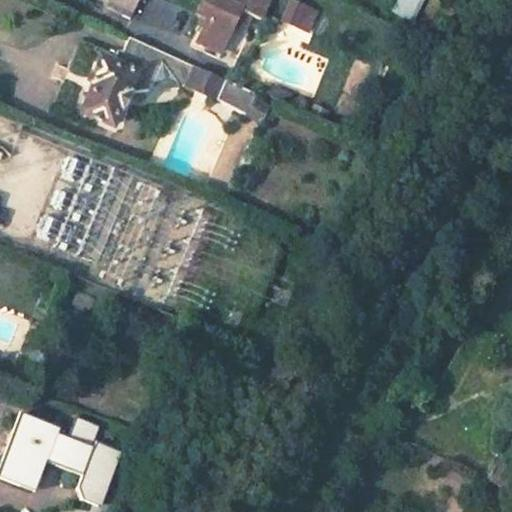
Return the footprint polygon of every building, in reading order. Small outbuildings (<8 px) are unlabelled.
[(108,0),(133,12),(138,0),(108,0)] [(204,0),(198,14),(207,18),(197,43),(219,53),(230,27),(241,33),(249,14),(256,17),(263,0),(204,0)] [(307,29),(314,12),(288,2),(281,19),(307,29)] [(110,127),(134,73),(96,55),(86,80),(92,82),(78,113),(110,127)] [(213,98),(222,79),(192,65),(183,84),(213,98)] [(261,96),(269,79),(250,71),(245,69),(238,86),(261,96)] [(288,103),(291,93),(273,86),(269,95),(288,103)] [(264,110),(266,105),(232,90),(225,104),(259,121),(264,110)] [(325,121),(329,112),(312,104),(308,114),(325,121)] [(268,124),(274,114),(264,110),(259,121),(268,124)] [(43,462),(82,475),(77,490),(81,501),(99,507),(119,451),(94,442),(92,447),(89,446),(97,426),(75,418),(68,438),(53,434),(56,427),(26,417),(6,476),(34,485),(43,462)] [(511,485),(493,475),(489,483),(511,494),(511,485)]
